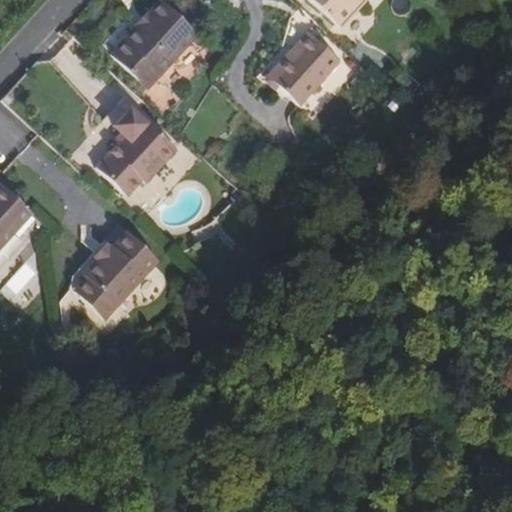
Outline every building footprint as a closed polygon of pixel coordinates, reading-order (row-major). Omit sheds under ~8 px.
[(306,0),(343,34),(373,0),(306,0)] [(158,8),(146,21),(136,32),(133,30),(106,60),(138,91),(151,76),(155,80),(192,40),(158,8)] [(136,32),(146,21),(142,17),(131,28),(133,30),(136,32)] [(298,57),(271,86),(300,113),(341,69),(310,40),(296,54),(298,57)] [(151,76),(138,91),(142,95),(155,80),(151,76)] [(124,116),(113,106),(97,123),(105,131),(108,133),(99,143),(79,165),(110,193),(125,176),(128,179),(159,145),(125,115),(124,116)] [(108,133),(105,131),(96,140),(99,143),(108,133)] [(0,246),(23,221),(0,198),(0,246)] [(78,287),(66,299),(97,329),(151,270),(117,238),(74,283),(78,287)]
